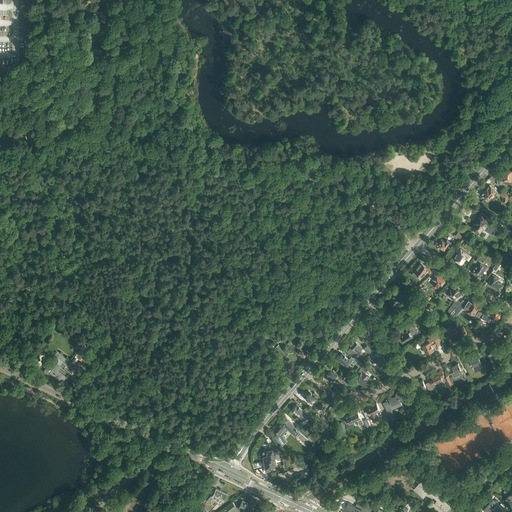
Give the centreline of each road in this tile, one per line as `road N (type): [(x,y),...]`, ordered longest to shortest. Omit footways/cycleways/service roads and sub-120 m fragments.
road 1 (track): [(132,27),(153,54),(164,135),(204,168),(242,178),(320,176),(385,214),(409,244)]
road 2 (secondary): [(163,442),(0,367)]
road 3 (tertiary): [(417,246),(506,143)]
road 4 (residential): [(400,379),(500,331),(511,311)]
road 5 (tertiary): [(229,472),(306,372)]
